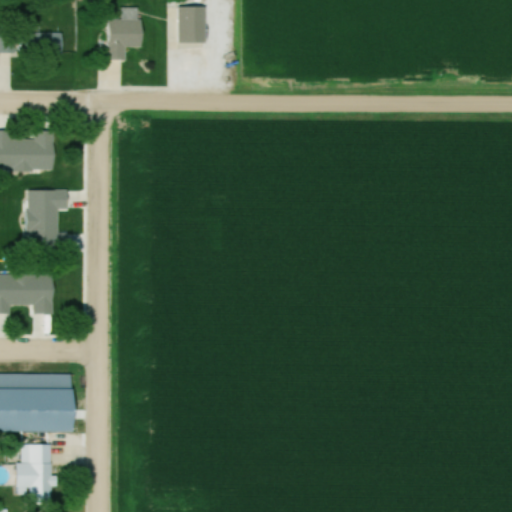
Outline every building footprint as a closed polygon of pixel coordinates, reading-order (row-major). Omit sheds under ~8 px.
[(206,42),(206,7),(178,7),(178,42),(206,42)] [(142,47),(142,8),(110,8),(110,59),(126,59),(126,47),(142,47)] [(63,55),(63,33),(22,33),(22,55),(63,55)] [(0,34),(0,53),(16,54),(16,34),(0,34)] [(59,142),(10,142),(10,153),(59,153),(59,142)] [(16,180),(58,180),(58,169),(16,169),(16,180)] [(55,249),(55,234),(11,234),(11,249),(55,249)] [(0,294),(10,294),(10,279),(0,279),(0,294)] [(21,317),(57,317),(57,299),(21,299),(21,317)] [(0,374),(0,432),(75,433),(74,375),(0,374)] [(18,489),(27,489),(27,504),(52,504),(52,446),(18,446),(18,489)]
